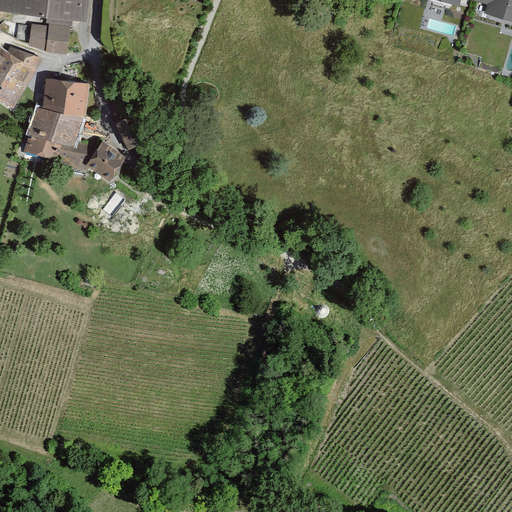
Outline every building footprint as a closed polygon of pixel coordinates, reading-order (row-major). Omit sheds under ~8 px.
[(0,0),(0,5),(46,12),(45,23),(70,25),(71,17),(83,19),(85,0),(0,0)] [(482,14),(511,23),(511,0),(438,0),(457,6),(458,0),(471,0),(485,4),(482,14)] [(28,21),(26,46),(67,55),(70,25),(45,23),(28,21)] [(0,99),(11,107),(34,71),(38,55),(8,44),(6,50),(0,46),(0,99)] [(87,82),(44,76),(37,104),(28,129),(22,149),(53,155),(53,162),(86,168),(108,182),(120,157),(100,139),(94,143),(76,139),(83,115),(87,82)] [(144,138),(133,114),(119,120),(130,144),(144,138)]
